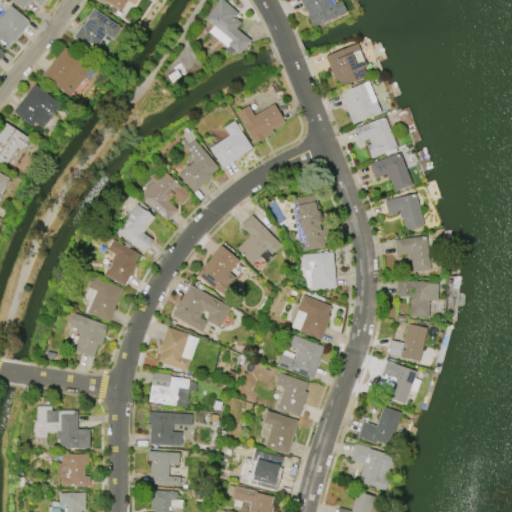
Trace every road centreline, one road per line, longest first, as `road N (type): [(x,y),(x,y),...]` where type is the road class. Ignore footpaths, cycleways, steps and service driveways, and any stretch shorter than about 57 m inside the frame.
road 1 (residential): [(303,511),(356,345),(365,286),(353,210),(292,61)]
road 2 (residential): [(116,511),(118,389),(156,284),(230,196),(324,144)]
